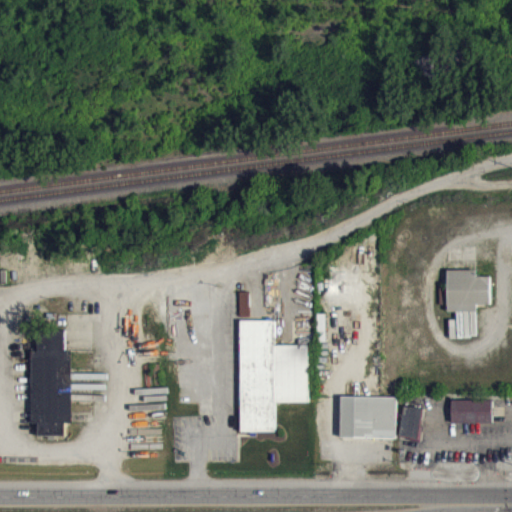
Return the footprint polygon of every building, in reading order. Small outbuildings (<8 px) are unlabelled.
[(492,284),(478,284),(478,277),(449,278),(450,319),(479,319),(479,312),(493,312),(492,284)] [(251,300),(241,300),(241,324),(251,324),(251,300)] [(242,439),(277,439),(277,410),(310,410),(311,353),(278,352),(278,328),(243,328),(242,439)] [(74,431),(74,359),(68,359),(68,338),(40,338),(40,359),(34,359),(34,431),(40,431),(40,444),(68,444),(68,431),(74,431)] [(343,445),(398,446),(398,405),(343,404),(343,445)] [(494,431),(495,408),(454,407),(453,430),(494,431)] [(402,444),(421,446),(424,416),(405,414),(402,444)]
